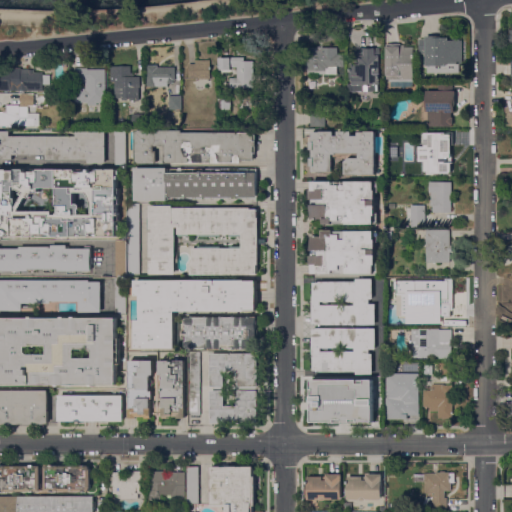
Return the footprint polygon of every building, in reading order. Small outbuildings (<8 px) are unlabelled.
[(427,73),(427,66),(426,66),(426,54),(420,53),(420,39),(426,39),(426,36),(440,36),(440,37),(448,37),(448,40),(453,40),(453,39),(460,39),(460,40),(462,40),(462,63),(459,63),(459,73),(427,73)] [(413,87),(390,87),(390,80),(391,80),(391,79),(387,79),(387,43),(401,43),(401,45),(404,45),(404,47),(413,47),(413,87)] [(309,74),(309,70),(308,70),(308,47),(339,47),(339,55),(345,55),(345,66),(338,66),(338,74),(309,74)] [(354,90),(354,84),(353,84),(353,78),(351,78),(350,64),(356,64),(356,51),(360,51),(360,48),(380,47),(380,57),(381,83),(379,83),(379,89),(354,90)] [(238,78),(238,67),(232,67),(232,70),(220,69),(220,57),(246,57),(246,61),(255,61),(255,87),(241,87),(241,88),(231,88),(231,78),(238,78)] [(196,64),(196,60),(211,60),(211,79),(190,79),(190,64),(196,64)] [(176,67),(176,80),(175,80),(175,81),(174,81),(174,83),(169,83),(169,86),(148,86),(148,65),(158,65),(158,67),(176,67)] [(115,81),(112,81),(112,68),(110,68),(110,66),(131,66),(131,73),(134,73),(135,77),(141,76),(141,87),(139,87),(140,100),(130,100),(130,98),(128,98),(128,100),(123,100),(123,98),(116,98),(115,81)] [(12,90),(12,91),(0,91),(0,67),(22,68),(22,69),(35,70),(35,72),(44,73),(44,75),(51,75),(51,84),(44,84),(44,91),(12,90)] [(106,103),(98,103),(98,105),(89,105),(89,103),(87,103),(87,102),(75,102),(75,89),(87,89),(86,82),(76,82),(76,75),(71,75),(71,69),(76,69),(76,68),(88,68),(88,69),(106,69),(106,103)] [(438,84),(453,84),(453,91),(455,91),(455,106),(454,106),(454,112),(452,112),(452,117),(453,117),(453,124),(452,124),(452,126),(428,126),(427,111),(425,111),(425,90),(438,90),(438,84)] [(21,105),(21,93),(41,93),(41,95),(44,95),(44,98),(47,98),(47,99),(46,99),(46,105),(41,105),(41,106),(21,105)] [(182,95),(182,109),(170,110),(170,104),(169,104),(169,102),(170,102),(170,96),(182,95)] [(219,111),(219,98),(231,98),(231,111),(219,111)] [(39,113),(39,126),(19,125),(19,126),(0,126),(0,112),(4,112),(4,109),(7,110),(7,105),(20,105),(20,107),(22,107),(22,111),(29,111),(29,113),(39,113)] [(311,126),(311,113),(326,112),(326,126),(311,126)] [(144,113),(144,127),(133,127),(133,114),(144,113)] [(114,135),(114,131),(117,131),(117,129),(126,129),(126,165),(114,166),(114,135)] [(256,133),(256,153),(254,153),(254,160),(241,160),(241,163),(166,163),(166,162),(163,162),(163,146),(153,146),(153,151),(156,151),(156,162),(134,162),(134,130),(182,130),(182,132),(238,132),(238,134),(240,134),(240,133),(256,133)] [(421,162),(420,152),(432,152),(432,143),(434,143),(434,140),(429,140),(429,135),(426,135),(419,137),(419,132),(424,131),(426,131),(426,130),(430,130),(445,130),(446,143),(450,143),(450,161),(446,161),(445,163),(441,163),(440,162),(421,162)] [(76,136),(76,132),(106,132),(106,163),(89,163),(89,160),(47,159),(47,155),(13,155),(13,160),(0,160),(0,131),(10,131),(10,136),(76,136)] [(349,157),(359,157),(359,153),(351,153),(348,156),(341,156),(341,157),(333,157),(333,172),(313,172),(313,166),(310,166),(311,158),(313,158),(313,150),(311,150),(311,141),(312,141),(312,132),(320,132),(320,131),(334,131),(334,136),(338,136),(338,131),(352,131),(352,135),(358,135),(358,132),(365,132),(365,131),(375,131),(375,174),(345,174),(345,161),(349,157)] [(167,167),(167,172),(200,172),(200,171),(203,171),(203,172),(257,172),(257,196),(169,197),(169,200),(168,200),(168,201),(135,201),(135,168),(167,167)] [(0,236),(0,233),(1,231),(0,230),(0,169),(10,169),(10,170),(16,170),(16,169),(25,169),(25,172),(32,172),(32,169),(76,169),(76,172),(78,172),(78,169),(84,170),(84,172),(88,172),(88,169),(118,169),(118,171),(120,171),(120,176),(119,176),(119,179),(117,179),(117,188),(120,188),(120,196),(119,196),(119,199),(120,199),(120,204),(118,204),(118,213),(120,213),(120,221),(117,221),(117,225),(120,225),(120,230),(117,230),(117,237),(0,236)] [(377,193),(375,193),(375,196),(377,196),(377,203),(375,203),(375,213),(378,213),(378,224),(324,224),(324,219),(310,219),(310,211),(313,211),(313,200),(310,200),(310,189),(312,189),(313,181),(377,182),(377,193)] [(432,213),(432,206),(431,206),(431,192),(428,192),(428,181),(451,181),(451,213),(432,213)] [(126,234),(127,234),(127,204),(139,204),(139,275),(126,275),(126,241),(126,234)] [(425,227),(404,227),(404,220),(405,220),(405,207),(411,207),(411,205),(425,205),(425,224),(425,227)] [(259,216),(257,216),(257,217),(258,217),(259,239),(266,239),(266,244),(259,244),(259,264),(257,264),(257,266),(258,266),(258,271),(257,271),(257,273),(251,273),(251,274),(189,274),(189,261),(192,261),(192,248),(198,248),(198,246),(221,246),(221,248),(230,248),(230,246),(242,246),(242,236),(231,236),(231,234),(221,234),(221,236),(198,236),(198,234),(189,234),(189,236),(179,236),(179,234),(178,234),(178,227),(175,227),(175,259),(177,259),(177,261),(175,261),(175,270),(148,270),(148,260),(152,260),(152,257),(149,257),(148,232),(152,232),(152,229),(149,229),(149,206),(172,206),(172,208),(250,207),(250,209),(257,209),(257,211),(258,211),(259,216)] [(450,245),(452,245),(452,252),(450,252),(450,262),(425,262),(425,229),(450,230),(450,245)] [(313,274),(313,266),(311,266),(311,256),(313,256),(313,244),(311,244),(311,236),(316,236),(316,235),(319,235),(319,236),(323,236),(323,230),(334,230),(334,231),(378,231),(378,241),(375,241),(375,252),(377,252),(377,258),(376,258),(376,262),(378,262),(378,273),(313,274)] [(116,278),(116,241),(122,241),(126,241),(126,275),(126,278),(116,278)] [(91,270),(89,270),(89,271),(83,271),(83,270),(75,270),(75,272),(68,272),(68,270),(59,271),(59,269),(51,269),(51,270),(45,270),(45,269),(37,269),(37,270),(30,270),(30,269),(29,269),(29,271),(19,271),(19,272),(13,272),(13,271),(5,271),(5,272),(0,272),(0,248),(20,248),(20,246),(52,246),(52,245),(67,245),(67,248),(85,248),(85,245),(91,245),(91,270)] [(126,314),(116,314),(116,278),(126,278),(126,314)] [(316,324),(312,324),(313,295),(313,294),(312,293),(312,292),(312,291),(313,290),(313,288),(312,288),(312,287),(312,285),(313,284),(313,282),(320,282),(320,281),(356,282),(356,279),(373,279),(373,299),(370,299),(370,304),(376,304),(376,325),(316,324)] [(0,280),(90,280),(90,282),(102,282),(102,312),(79,312),(79,301),(52,301),(52,303),(23,303),(23,310),(0,310),(0,280)] [(257,280),(257,310),(246,310),(246,311),(175,311),(175,348),(135,348),(135,328),(133,328),(133,321),(136,321),(136,320),(141,320),(141,295),(135,295),(135,280),(257,280)] [(452,302),(451,326),(443,326),(443,321),(426,321),(426,320),(422,320),(423,309),(427,309),(427,296),(438,296),(438,301),(439,301),(439,302),(452,302)] [(412,309),(421,309),(421,316),(412,316),(412,326),(399,326),(399,313),(397,313),(397,302),(412,302),(412,308),(412,309)] [(0,386),(0,316),(4,316),(4,318),(118,318),(117,387),(30,387),(30,388),(22,388),(22,387),(18,387),(16,385),(10,385),(3,385),(3,386),(0,386)] [(187,348),(187,347),(185,347),(185,340),(187,340),(187,334),(189,334),(189,331),(187,331),(187,324),(185,324),(185,318),(187,318),(187,317),(257,317),(257,327),(257,331),(258,331),(258,334),(257,334),(257,338),(257,349),(187,348)] [(357,374),(357,372),(320,371),(320,370),(314,370),(314,357),(313,357),(313,346),(312,346),(312,345),(311,344),(312,343),(313,342),(313,329),(317,329),(317,328),(376,328),(376,349),(370,349),(370,353),(373,353),(373,374),(357,374)] [(440,329),(452,329),(452,358),(438,359),(438,356),(436,356),(436,355),(429,355),(429,358),(414,358),(414,349),(412,349),(412,329),(440,329)] [(201,415),(200,415),(200,418),(196,418),(196,415),(191,415),(191,352),(201,352),(201,415)] [(211,424),(211,391),(215,391),(215,387),(211,387),(211,353),(258,353),(258,385),(262,385),(262,392),(258,392),(258,424),(211,424)] [(128,360),(146,360),(146,358),(153,358),(153,361),(154,361),(154,375),(151,375),(151,389),(152,389),(152,391),(153,391),(153,398),(152,398),(152,419),(146,419),(146,416),(137,416),(137,420),(129,420),(128,360)] [(185,407),(186,407),(186,418),(178,418),(178,417),(169,417),(169,420),(162,420),(162,398),(162,389),(164,389),(164,375),(161,375),(161,360),(163,360),(163,358),(170,358),(170,360),(185,360),(185,407)] [(453,363),(453,375),(439,375),(439,363),(453,363)] [(423,376),(424,364),(432,365),(432,376),(423,376)] [(335,408),(337,408),(337,413),(336,413),(336,421),(329,421),(329,420),(323,420),(323,419),(321,419),(321,409),(320,409),(320,406),(317,406),(317,379),(337,379),(337,391),(336,391),(335,408)] [(408,420),(386,420),(386,393),(399,393),(399,394),(405,394),(406,381),(419,382),(419,395),(407,395),(407,396),(409,396),(408,420)] [(352,385),(360,385),(360,384),(364,384),(364,385),(374,385),(374,395),(377,395),(377,400),(382,400),(382,417),(369,417),(369,406),(367,406),(367,416),(352,417),(352,385)] [(452,412),(453,412),(453,414),(452,414),(452,418),(449,418),(448,418),(443,418),(439,418),(439,410),(430,410),(430,406),(424,406),(424,391),(432,391),(432,384),(443,384),(443,385),(453,385),(452,412)] [(0,390),(49,390),(49,423),(45,423),(45,424),(36,424),(36,422),(34,422),(34,424),(25,424),(25,423),(20,423),(20,424),(11,424),(11,422),(9,422),(9,424),(0,424),(0,390)] [(124,395),(124,423),(59,423),(59,395),(124,395)] [(45,491),(46,465),(89,466),(92,470),(91,487),(90,491),(45,491)] [(41,491),(0,491),(0,466),(41,466),(41,491)] [(199,504),(189,504),(189,466),(199,466),(199,504)] [(228,511),(228,507),(212,507),(212,466),(223,466),(223,467),(227,467),(227,466),(238,466),(238,467),(243,467),(243,466),(254,466),(254,477),(256,477),(256,505),(254,505),(254,511),(263,511),(228,511)] [(145,471),(145,493),(138,493),(138,499),(121,499),(121,495),(117,495),(117,493),(114,493),(114,485),(109,485),(110,472),(123,472),(123,475),(129,475),(129,471),(145,471)] [(167,471),(167,476),(172,476),(172,472),(186,472),(185,506),(179,506),(179,498),(165,498),(165,500),(150,500),(150,471),(167,471)] [(426,486),(425,486),(425,482),(424,482),(424,473),(436,473),(436,472),(448,472),(449,482),(450,482),(450,490),(444,490),(444,498),(447,498),(447,509),(434,509),(434,503),(433,503),(433,496),(435,496),(435,493),(426,493),(426,486)] [(324,501),(322,501),(321,501),(319,500),(307,500),(308,476),(326,477),(326,474),(342,474),(342,500),(326,499),(324,501)] [(347,476),(363,476),(362,480),(366,480),(366,474),(381,474),(381,501),(347,501),(347,476)] [(95,501),(96,501),(96,511),(0,511),(0,496),(95,496),(95,501)]
